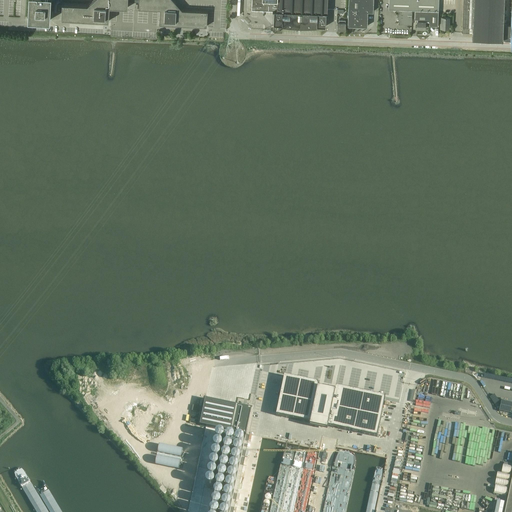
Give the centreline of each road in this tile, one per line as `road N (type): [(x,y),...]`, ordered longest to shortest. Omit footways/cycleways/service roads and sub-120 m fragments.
road 1 (unclassified): [(511,423),(461,378),(351,353),(259,357),(175,378)]
road 2 (unclassified): [(233,27),(239,35),(511,46)]
